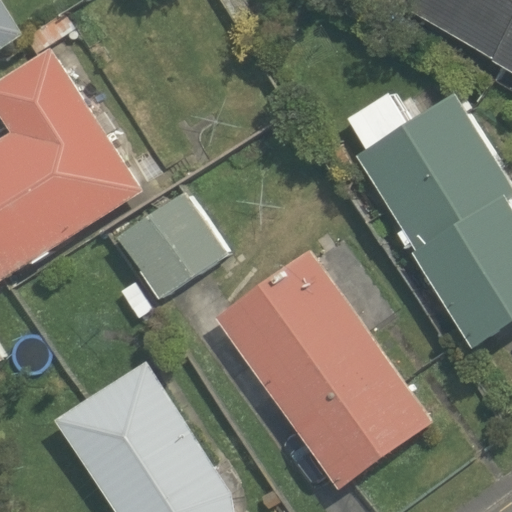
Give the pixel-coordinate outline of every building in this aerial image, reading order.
[(511,58),(511,0),(430,0),(424,11),(511,58)] [(0,43),(19,31),(0,1),(0,43)] [(33,129),(0,150),(0,293),(164,189),(71,45),(6,86),(33,129)] [(385,147),(375,153),(423,226),(417,230),(424,243),(432,239),(503,343),(511,337),(511,140),(479,88),(429,121),(408,89),(364,116),(385,147)] [(135,233),(177,296),(245,250),(203,188),(135,233)] [(455,417),(329,248),(235,315),(359,487),(455,417)] [(0,339),(0,382),(19,369),(0,339)] [(253,511),(250,492),(164,357),(75,416),(137,511),(253,511)]
